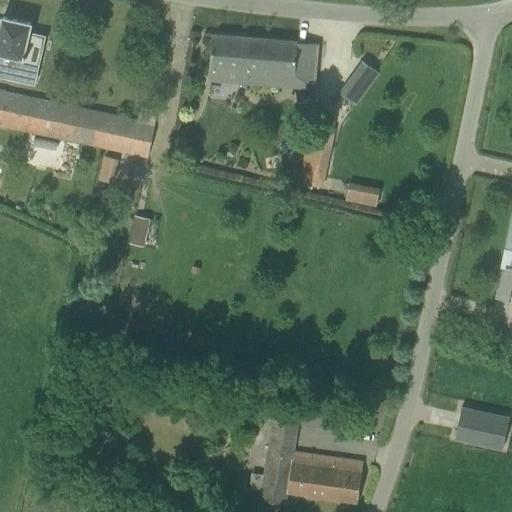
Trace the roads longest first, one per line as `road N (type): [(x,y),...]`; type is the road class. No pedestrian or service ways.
road 1 (unclassified): [(376,511),(421,398),(490,14)]
road 2 (unclassified): [(490,14),(416,19),(238,0)]
